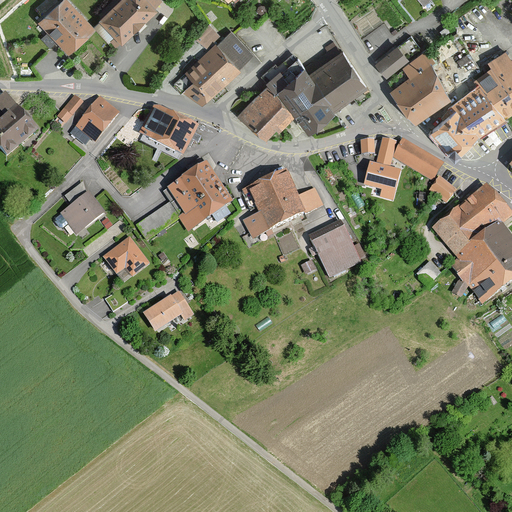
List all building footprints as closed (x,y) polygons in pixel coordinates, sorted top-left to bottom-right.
[(65,56),(92,31),(62,0),(61,0),(36,25),(65,56)] [(120,0),(101,19),(103,21),(96,28),(118,49),(158,9),(155,6),(161,0),(120,0)] [(255,53),(230,31),(217,45),(213,42),(220,34),(208,24),(196,37),(208,48),(173,86),(187,99),(191,97),(202,102),(206,95),(213,99),(255,53)] [(447,27),(441,32),(445,38),(451,33),(447,27)] [(412,36),(376,62),(385,74),(421,48),(412,36)] [(455,84),(480,67),(462,41),(452,40),(434,52),(455,84)] [(345,100),(367,84),(341,48),(322,61),(307,71),(336,111),(345,122),(355,115),(345,100)] [(395,89),(420,122),(450,100),(430,67),(436,61),(427,49),(389,77),(397,87),(395,89)] [(477,80),(479,83),(508,118),(511,115),(511,58),(506,51),(489,62),(493,68),(477,80)] [(311,132),(336,111),(307,71),(322,61),(316,54),(309,61),(305,57),(299,62),(297,59),(280,72),(278,70),(281,68),(277,63),(262,75),(270,85),(281,98),(282,97),(311,132)] [(435,127),(458,156),(479,135),(508,118),(479,83),(469,92),(473,96),(468,100),(465,98),(457,102),(452,108),(454,112),(435,127)] [(294,115),(281,98),(270,85),(241,113),(269,139),(294,115)] [(0,153),(5,159),(37,133),(6,94),(0,99),(0,110),(6,118),(0,123),(0,153)] [(84,104),(75,97),(55,120),(64,127),(84,104)] [(120,114),(100,98),(71,135),(85,147),(90,140),(95,144),(109,126),(110,127),(120,114)] [(152,109),(139,132),(183,155),(198,124),(175,113),(152,109)] [(397,141),(382,137),(377,162),(391,165),(392,163),(395,163),(395,160),(393,160),(397,141)] [(373,140),(361,140),(361,154),(373,154),(373,140)] [(442,164),(401,140),(394,158),(433,181),(442,164)] [(187,176),(166,190),(184,216),(179,220),(189,234),(238,200),(228,186),(225,188),(208,163),(203,157),(183,170),(187,176)] [(300,198),(287,171),(243,192),(252,212),(260,208),(263,214),(243,223),(252,241),(305,216),(307,219),(325,210),(315,190),(300,198)] [(447,206),(458,194),(440,179),(430,192),(447,206)] [(458,260),(503,225),(511,218),(511,217),(489,188),(440,225),(438,222),(435,224),(438,228),(435,230),(458,260)] [(105,214),(88,194),(57,219),(56,224),(60,229),(64,229),(69,226),(77,236),(105,214)] [(179,218),(169,204),(136,229),(146,242),(179,218)] [(511,284),(511,236),(503,225),(458,260),(448,266),(459,282),(453,295),(462,303),(469,292),(472,296),(467,300),(472,306),(480,304),(482,307),(511,284)] [(363,264),(344,229),(312,246),(315,251),(310,253),(313,258),(317,256),(330,281),(363,264)] [(422,240),(418,236),(410,244),(414,248),(422,240)] [(130,239),(103,260),(123,286),(150,265),(130,239)] [(442,275),(430,263),(417,276),(429,288),(442,275)] [(144,316),(155,334),(191,311),(179,293),(144,316)]
